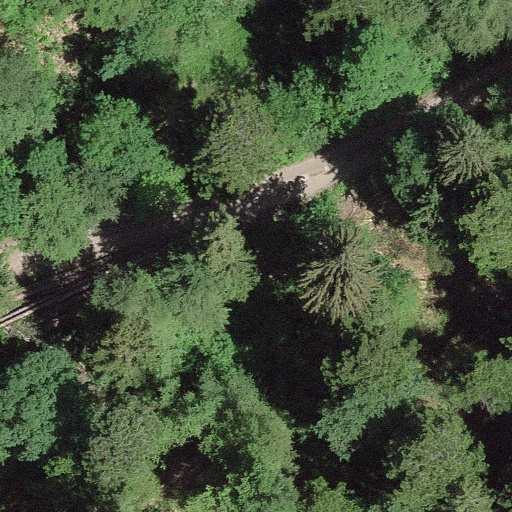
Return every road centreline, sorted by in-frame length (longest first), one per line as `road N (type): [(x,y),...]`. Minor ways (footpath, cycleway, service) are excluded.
road 1 (track): [(0,258),(219,209),(511,76)]
road 2 (track): [(256,0),(0,178)]
